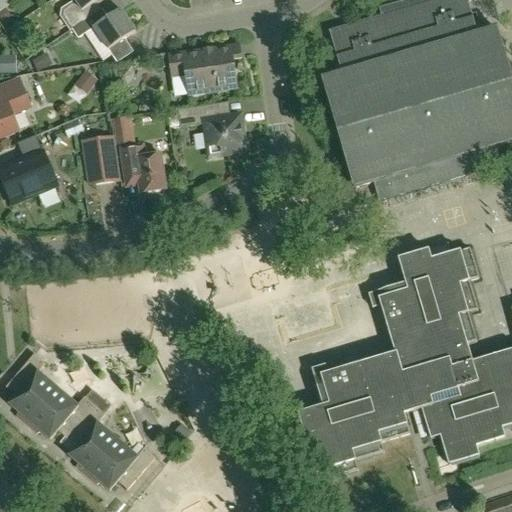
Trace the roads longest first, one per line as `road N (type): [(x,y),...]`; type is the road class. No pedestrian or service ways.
road 1 (residential): [(0,247),(60,256),(101,252),(240,196),(274,158),(263,20)]
road 2 (residential): [(263,20),(181,29),(154,16),(143,0)]
